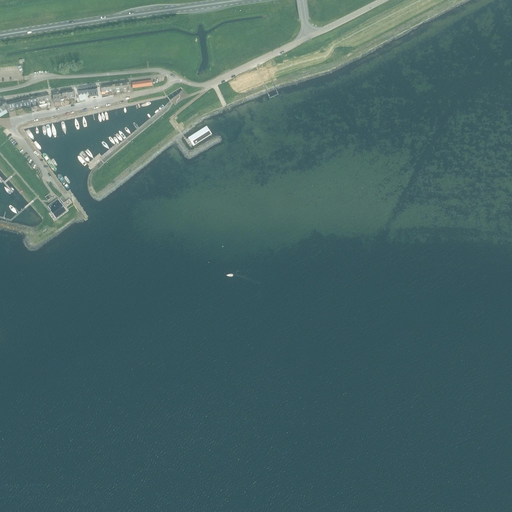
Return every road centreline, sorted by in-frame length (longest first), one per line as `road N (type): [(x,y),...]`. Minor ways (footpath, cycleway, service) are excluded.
road 1 (primary): [(0,35),(241,0)]
road 2 (residential): [(4,123),(176,79)]
road 3 (residential): [(0,98),(164,71)]
road 4 (unclassified): [(0,90),(44,77),(164,71)]
road 5 (unclassified): [(176,79),(208,84),(306,37)]
